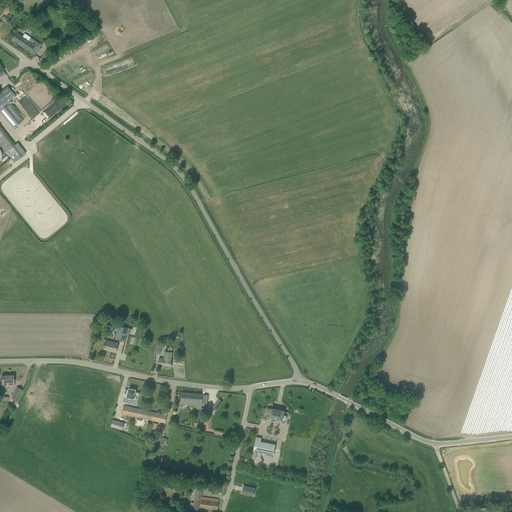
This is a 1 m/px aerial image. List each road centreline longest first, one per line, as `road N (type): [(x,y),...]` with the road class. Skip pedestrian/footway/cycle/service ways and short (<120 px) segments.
road 1 (unclassified): [(297,380),(176,169),(0,40)]
road 2 (unclassified): [(250,387),(198,386),(63,358),(0,359)]
road 3 (unclassified): [(511,436),(426,442),(297,380)]
road 4 (unclassified): [(222,511),(250,387)]
